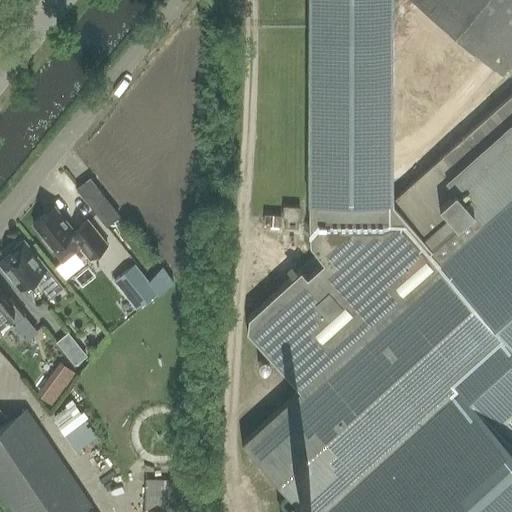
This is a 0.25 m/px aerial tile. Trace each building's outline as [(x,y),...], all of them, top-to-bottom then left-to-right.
[(511,511),(511,93),(390,202),(390,0),(309,0),(310,274),(306,277),(300,271),(248,316),(248,331),(300,390),(242,443),(303,511),(511,511)] [(511,0),(412,0),(502,72),(511,58),(511,0)] [(119,217),(90,179),(76,190),(106,227),(119,217)] [(53,206),(32,223),(40,233),(44,237),(42,238),(52,251),(62,262),(81,248),(91,260),(108,246),(86,219),(73,230),(67,222),(66,222),(53,206)] [(300,209),(283,208),(283,220),(286,220),(285,229),(299,230),(300,209)] [(281,228),(282,217),(265,216),(264,227),(281,228)] [(49,297),(62,287),(40,259),(39,261),(22,239),(9,249),(11,252),(0,260),(0,262),(20,288),(33,277),(49,297)] [(138,294),(152,288),(146,274),(132,281),(138,294)] [(25,340),(36,331),(10,298),(8,300),(0,290),(0,320),(6,316),(25,340)] [(69,329),(55,341),(80,373),(91,357),(69,329)] [(93,511),(90,508),(92,507),(25,408),(8,420),(0,409),(0,496),(10,511),(93,511)] [(146,481),(145,511),(168,511),(168,481),(146,481)]
